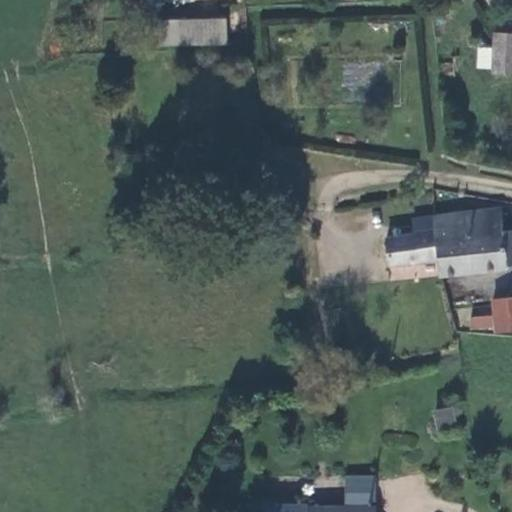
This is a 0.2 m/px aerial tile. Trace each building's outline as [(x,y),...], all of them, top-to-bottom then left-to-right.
[(232,28),(184,27),(162,26),(162,51),(183,52),(231,53),(232,28)] [(511,75),(511,36),(492,36),(491,75),(511,75)] [(502,214),(435,223),(441,267),(443,281),(509,272),(509,270),(505,238),(502,214)] [(441,267),(435,223),(415,226),(417,240),(389,243),(393,273),(441,267)] [(498,315),(498,329),(499,334),(511,333),(511,300),(497,301),(498,315)] [(472,330),(498,329),(498,315),(472,316),(472,330)] [(511,411),(511,371),(465,375),(467,415),(511,411)] [(451,435),(450,416),(434,416),(436,436),(451,435)]
